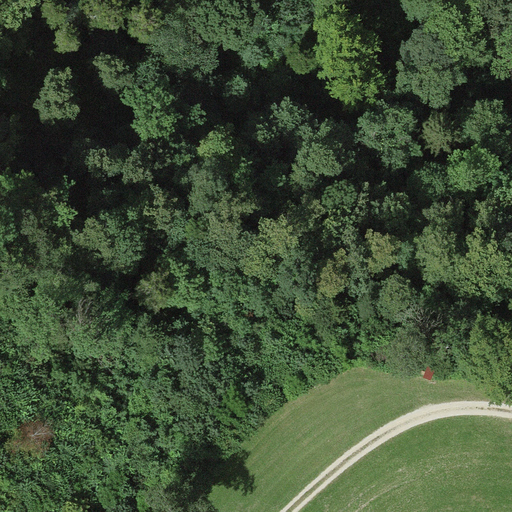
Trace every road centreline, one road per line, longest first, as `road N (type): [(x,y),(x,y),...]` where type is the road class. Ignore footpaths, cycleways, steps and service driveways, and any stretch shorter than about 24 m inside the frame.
road 1 (track): [(0,55),(117,127),(163,136),(240,118),(511,108)]
road 2 (track): [(285,511),(391,427),(477,404),(511,412)]
